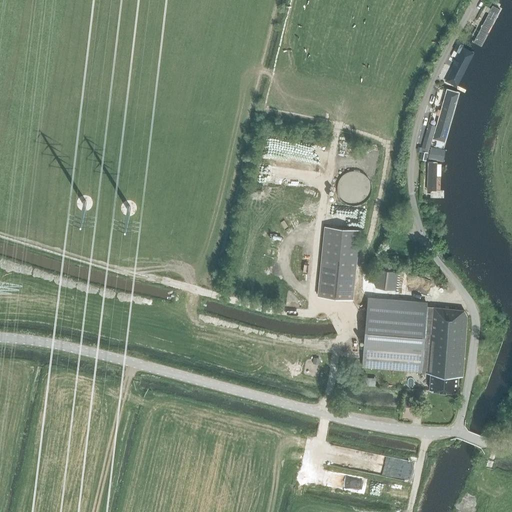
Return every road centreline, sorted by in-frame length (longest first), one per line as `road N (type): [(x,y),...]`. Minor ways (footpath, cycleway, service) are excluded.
road 1 (unclassified): [(453,432),(473,349),(473,310),(425,244),(409,171),(425,97),(474,0)]
road 2 (tertiary): [(453,432),(302,407),(0,338)]
